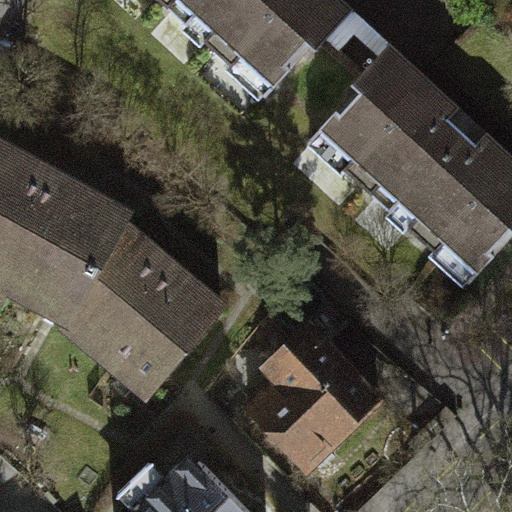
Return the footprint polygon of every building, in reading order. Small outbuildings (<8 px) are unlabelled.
[(376,9),(365,0),(192,0),(307,92),(376,9)] [(511,269),(511,149),(408,55),(339,134),(502,281),(511,269)] [(164,222),(29,141),(0,200),(0,300),(38,323),(51,317),(175,412),(250,309),(164,222)] [(405,399),(324,328),(255,404),(342,478),(405,399)] [(268,511),(222,470),(175,511),(268,511)]
